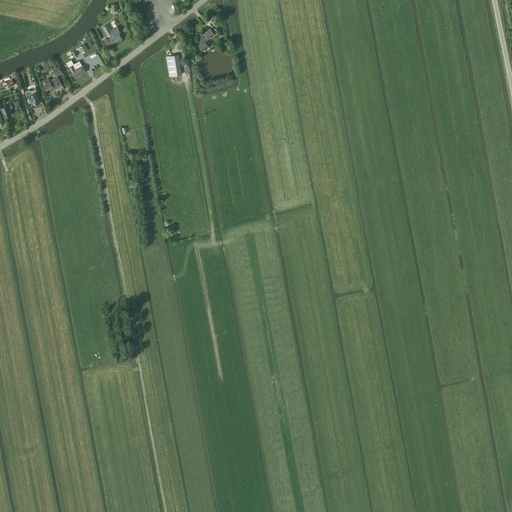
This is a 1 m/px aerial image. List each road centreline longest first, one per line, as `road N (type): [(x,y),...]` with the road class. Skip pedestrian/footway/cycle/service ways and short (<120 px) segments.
road 1 (track): [(91,105),(165,511)]
road 2 (tertiary): [(0,148),(204,0)]
